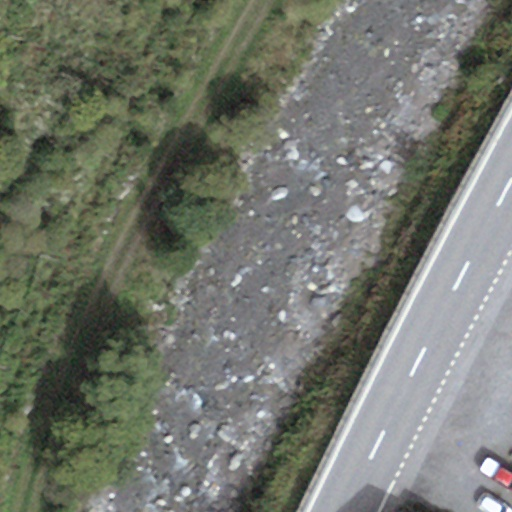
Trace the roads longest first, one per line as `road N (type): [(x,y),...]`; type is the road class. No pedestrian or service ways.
road 1 (track): [(25,511),(51,413),(120,256),(260,0)]
road 2 (secondary): [(511,201),(360,511)]
